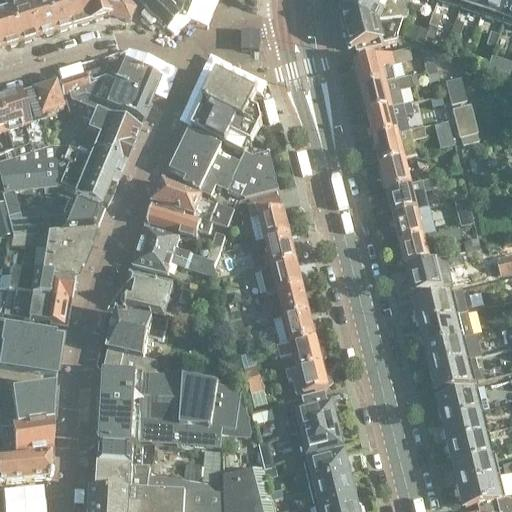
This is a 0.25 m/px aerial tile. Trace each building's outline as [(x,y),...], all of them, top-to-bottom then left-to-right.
[(37,39),(24,0),(15,0),(18,7),(8,10),(19,44),(20,44),(23,46),(29,44),(30,41),(37,39)] [(54,34),(44,0),(38,0),(35,1),(34,0),(24,0),(37,39),(43,37),(45,39),(51,37),(53,34),(54,34)] [(44,0),(54,34),(56,33),(58,35),(65,33),(66,30),(73,28),(63,0),(44,0)] [(90,22),(83,0),(63,0),(73,28),(79,26),(80,28),(86,26),(88,23),(90,22)] [(114,19),(128,21),(133,11),(121,0),(83,0),(90,22),(92,22),(94,24),(101,22),(102,19),(107,17),(107,18),(109,17),(113,16),(114,19)] [(136,0),(165,29),(177,17),(184,0),(136,0)] [(393,0),(348,0),(344,9),(379,25),(403,23),(407,22),(412,9),(394,0),(393,0)] [(394,0),(412,9),(414,0),(394,0)] [(439,0),(438,4),(460,11),(464,0),(439,0)] [(464,0),(460,11),(482,18),(487,0),(464,0)] [(487,0),(482,18),(503,25),(511,0),(487,0)] [(511,0),(503,25),(511,28),(511,0)] [(357,54),(399,44),(398,39),(403,23),(379,25),(344,9),(342,13),(340,14),(349,52),(356,50),(357,54)] [(19,44),(8,10),(0,12),(0,45),(1,50),(8,48),(10,50),(16,48),(16,45),(19,44)] [(434,16),(430,28),(438,30),(441,19),(434,16)] [(464,26),(456,24),(452,35),(460,37),(464,26)] [(428,34),(412,29),(408,40),(424,47),(428,34)] [(499,38),(491,35),(488,47),(495,49),(499,38)] [(361,89),(361,91),(405,80),(401,65),(411,63),(408,52),(355,65),(358,77),(356,78),(358,89),(361,89)] [(421,53),(426,76),(436,73),(433,59),(421,53)] [(114,85),(151,101),(160,79),(123,64),(84,76),(58,85),(62,97),(89,89),(87,84),(104,79),(115,84),(114,85)] [(493,78),(508,83),(511,74),(496,70),(493,78)] [(436,73),(426,76),(426,77),(427,77),(429,87),(439,85),(436,73)] [(475,76),(472,84),(490,90),(493,82),(475,76)] [(409,79),(406,80),(405,80),(361,91),(364,103),(362,104),(365,115),(367,114),(368,117),(404,108),(400,93),(412,90),(409,79)] [(252,160),(254,159),(251,148),(252,147),(262,127),(259,114),(250,110),(251,107),(252,108),(253,107),(252,106),(254,103),(254,100),(255,100),(255,99),(254,99),(251,95),(248,94),(249,93),(248,92),(247,93),(233,86),(234,85),(233,85),(233,86),(226,82),(227,82),(225,81),(225,82),(223,81),(219,81),(219,80),(218,80),(218,81),(214,83),(213,86),(213,85),(212,86),(213,87),(209,93),(208,94),(209,95),(206,101),(203,104),(204,105),(191,131),(207,138),(244,156),(252,160)] [(106,107),(116,111),(142,122),(151,101),(114,85),(106,107)] [(456,85),(447,88),(452,109),(462,107),(456,85)] [(62,112),(54,86),(31,93),(31,95),(33,99),(33,98),(42,125),(47,121),(46,117),(62,112)] [(49,149),(42,125),(33,98),(33,99),(31,95),(19,99),(19,97),(11,99),(10,97),(0,100),(0,125),(14,159),(49,149)] [(138,131),(94,113),(85,109),(88,100),(82,97),(65,103),(68,116),(81,119),(90,123),(87,129),(132,147),(138,131)] [(368,117),(374,142),(410,133),(406,119),(415,116),(412,106),(404,108),(368,117)] [(471,110),(454,115),(461,142),(478,138),(471,110)] [(0,158),(6,157),(7,161),(14,159),(0,125),(0,158)] [(83,132),(76,150),(87,150),(87,149),(123,164),(124,163),(125,164),(132,147),(87,129),(86,133),(83,132)] [(453,145),(449,129),(440,131),(445,147),(453,145)] [(424,130),(410,133),(374,142),(381,168),(405,162),(417,160),(416,159),(413,144),(426,140),(424,130)] [(279,194),(278,193),(269,156),(254,159),(252,160),(244,156),(239,167),(231,163),(229,166),(216,159),(221,150),(207,143),(189,134),(169,174),(186,182),(184,187),(196,193),(207,198),(211,200),(214,193),(216,189),(230,196),(230,195),(246,203),(279,194)] [(49,149),(14,159),(7,161),(0,163),(0,185),(3,196),(55,191),(55,189),(53,163),(60,162),(60,161),(65,150),(49,149)] [(76,150),(65,150),(60,161),(109,182),(115,184),(123,164),(87,149),(87,150),(76,150)] [(425,157),(416,159),(417,160),(419,169),(428,167),(425,157)] [(104,193),(109,182),(60,161),(60,162),(53,163),(55,189),(59,189),(97,205),(100,203),(104,193)] [(386,190),(387,194),(411,188),(405,162),(381,168),(384,180),(381,181),(383,190),(386,190)] [(387,194),(393,219),(429,210),(426,196),(433,194),(431,183),(411,188),(387,194)] [(207,203),(181,193),(164,186),(154,208),(212,228),(213,226),(224,231),(231,213),(217,208),(207,203)] [(257,246),(290,238),(283,212),(282,212),(279,200),(247,208),(256,246),(257,246)] [(468,201),(455,204),(459,218),(471,215),(468,201)] [(99,215),(94,213),(72,204),(62,228),(56,226),(56,227),(37,228),(38,239),(94,234),(96,235),(102,218),(99,216),(99,215)] [(212,228),(154,208),(148,227),(169,235),(196,243),(198,236),(208,239),(212,228)] [(429,210),(393,219),(400,245),(435,236),(436,236),(432,222),(429,210)] [(146,232),(140,251),(187,265),(190,257),(176,252),(181,241),(146,232)] [(87,252),(94,234),(38,239),(11,241),(10,251),(37,250),(37,254),(36,254),(35,257),(34,257),(32,275),(74,281),(75,281),(78,272),(80,273),(89,253),(87,252)] [(400,245),(406,271),(430,265),(430,264),(427,249),(438,247),(435,237),(435,236),(400,245)] [(216,237),(212,249),(220,251),(221,250),(225,239),(216,237)] [(264,272),(296,264),(290,238),(257,246),(256,246),(245,249),(248,260),(260,256),(263,271),(264,272)] [(212,249),(206,264),(215,266),(222,251),(221,250),(220,251),(212,249)] [(140,251),(133,270),(168,280),(171,269),(185,273),(187,265),(140,251)] [(461,257),(430,264),(430,265),(406,271),(413,297),(437,291),(433,275),(464,268),(461,257)] [(215,266),(206,264),(193,259),(188,274),(207,280),(217,283),(214,270),(215,266)] [(511,259),(497,263),(501,279),(511,276),(511,259)] [(278,295),(302,289),(296,264),(264,272),(263,271),(260,272),(267,298),(278,295)] [(0,276),(0,294),(6,296),(7,295),(67,305),(71,303),(74,281),(32,275),(1,269),(0,276)] [(123,299),(122,305),(125,310),(125,311),(161,320),(166,321),(169,305),(174,286),(131,276),(127,289),(131,290),(129,295),(129,296),(128,296),(128,297),(124,299),(123,299)] [(182,285),(177,305),(185,306),(190,287),(182,285)] [(285,322),(309,315),(302,289),(278,295),(284,321),(285,322)] [(461,294),(415,305),(417,315),(415,318),(417,325),(420,326),(420,328),(467,316),(461,294)] [(0,319),(6,320),(64,329),(67,305),(7,295),(6,296),(6,298),(0,297),(0,319)] [(218,318),(203,314),(199,328),(215,332),(218,318)] [(118,315),(114,331),(109,353),(110,354),(106,370),(107,370),(107,375),(169,379),(171,367),(159,365),(145,361),(149,346),(154,348),(155,341),(164,344),(168,327),(118,315)] [(291,347),(315,341),(309,315),(285,322),(284,321),(275,323),(277,331),(286,329),(291,347)] [(425,348),(426,350),(460,341),(472,338),(467,316),(420,328),(422,337),(421,340),(422,347),(425,348)] [(56,378),(62,336),(24,330),(23,336),(28,337),(25,352),(6,349),(3,370),(17,372),(19,361),(23,362),(22,373),(56,378)] [(297,373),(321,367),(315,341),(291,347),(277,350),(280,361),(293,357),(297,372),(297,373)] [(429,363),(431,372),(466,364),(470,363),(467,352),(463,353),(460,341),(426,350),(426,352),(424,354),(426,361),(429,363)] [(475,362),(470,363),(466,364),(431,372),(431,374),(430,376),(431,383),(434,384),(437,395),(484,383),(482,372),(478,373),(475,362)] [(296,401),(328,393),(321,367),(297,373),(297,372),(285,375),(288,386),(292,385),(296,401)] [(246,384),(259,381),(256,368),(243,371),(246,384)] [(190,381),(169,379),(107,375),(106,375),(103,410),(100,444),(207,451),(234,453),(235,441),(211,439),(215,393),(219,393),(219,388),(207,384),(190,381)] [(262,393),(259,381),(246,384),(249,397),(262,393)] [(55,387),(0,395),(0,432),(53,425),(55,387)] [(444,422),(444,424),(484,414),(490,412),(484,391),(438,402),(441,412),(439,414),(441,421),(444,422)] [(299,426),(302,437),(336,428),(336,426),(338,423),(337,417),(333,416),(331,406),(292,416),(294,427),(299,426)] [(271,411),(250,415),(253,429),(274,425),(271,411)] [(484,414),(444,424),(446,433),(444,436),(446,443),(449,444),(449,445),(485,436),(482,425),(486,424),(484,414)] [(0,461),(52,455),(53,425),(0,432),(0,461)] [(341,437),(340,431),(337,430),(336,428),(302,437),(305,448),(299,449),(302,460),(342,450),(339,440),(341,437)] [(452,458),(455,467),(490,458),(494,457),(492,446),(487,447),(485,436),(449,445),(450,447),(448,449),(450,457),(452,458)] [(258,449),(264,471),(264,474),(274,471),(269,446),(258,449)] [(141,472),(141,469),(142,451),(95,449),(94,465),(133,467),(133,471),(141,472)] [(51,476),(52,455),(0,461),(0,486),(5,486),(5,487),(9,486),(45,481),(50,476),(51,476)] [(184,483),(219,488),(220,477),(223,478),(223,472),(219,472),(221,456),(205,455),(203,468),(185,466),(184,483)] [(314,487),(349,478),(348,476),(350,473),(349,467),(346,466),(343,455),(303,465),(306,475),(311,474),(314,485),(314,487)] [(490,458),(455,467),(455,469),(453,471),(455,478),(458,479),(460,488),(496,480),(500,479),(497,468),(493,469),(490,458)] [(150,469),(141,469),(141,472),(133,471),(133,467),(94,465),(92,490),(131,493),(148,494),(149,479),(150,469)] [(224,489),(224,511),(274,511),(272,504),(270,497),(268,486),(267,483),(264,474),(264,471),(224,480),(224,489)] [(275,471),(274,471),(264,474),(267,483),(278,480),(275,471)] [(356,496),(354,489),(351,488),(349,478),(314,487),(314,485),(309,487),(311,498),(316,496),(319,507),(319,509),(354,500),(353,498),(356,496)] [(148,494),(131,493),(128,496),(92,494),(90,511),(224,511),(224,489),(219,488),(184,483),(149,479),(148,494)] [(466,511),(477,508),(478,511),(511,511),(511,502),(505,501),(503,490),(498,491),(496,480),(460,488),(461,490),(459,492),(460,500),(463,501),(466,511)] [(281,494),(270,497),(272,504),(283,502),(281,494)] [(319,509),(319,507),(314,508),(315,511),(359,511),(356,510),(354,500),(319,509)]
